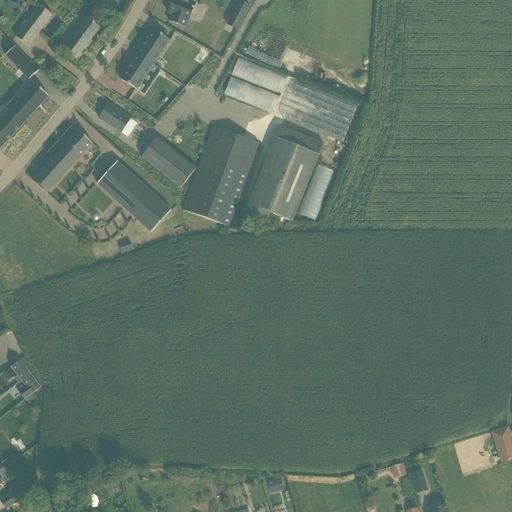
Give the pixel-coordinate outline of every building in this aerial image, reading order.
[(195,4),(185,0),(172,0),(170,5),(172,5),(168,14),(172,15),(170,21),(185,28),(188,21),(188,22),(195,4)] [(249,6),(240,1),(227,25),(236,30),(249,6)] [(15,36),(29,47),(52,16),(38,5),(15,36)] [(64,49),(77,59),(100,28),(87,19),(64,49)] [(153,30),(137,55),(153,66),(170,41),(153,30)] [(5,56),(29,80),(38,71),(15,47),(5,56)] [(137,55),(120,80),(136,91),(153,66),(137,55)] [(357,107),(297,83),(283,119),(342,143),(357,107)] [(10,112),(23,124),(48,97),(34,84),(9,111),(10,112)] [(108,104),(99,118),(121,133),(131,119),(108,104)] [(10,112),(0,122),(0,149),(23,124),(10,112)] [(248,173),(260,144),(213,127),(183,211),(221,224),(241,171),(248,173)] [(32,181),(47,194),(92,144),(78,131),(32,181)] [(196,169),(156,138),(141,157),(181,188),(196,169)] [(270,213),(293,222),(319,156),(274,138),(244,213),(267,222),(270,213)] [(98,185),(151,232),(171,210),(117,163),(98,185)] [(121,254),(133,251),(132,244),(120,247),(121,254)] [(18,384),(21,381),(30,374),(20,360),(11,368),(17,376),(14,379),(18,384)] [(4,374),(7,380),(14,375),(10,370),(4,374)] [(26,388),(19,393),(24,400),(25,400),(31,395),(36,392),(41,388),(30,374),(21,381),(25,388),(26,388)] [(31,395),(25,400),(28,404),(34,400),(31,395)] [(499,456),(511,452),(511,439),(511,436),(494,441),(499,456)] [(393,478),(406,475),(403,463),(390,466),(393,478)] [(0,484),(10,478),(4,468),(0,470),(0,484)] [(416,493),(427,490),(421,472),(411,475),(416,493)] [(281,479),(267,483),(270,491),(283,487),(281,479)] [(16,491),(0,501),(6,510),(15,504),(22,500),(16,491)] [(22,500),(15,504),(20,511),(36,500),(31,493),(22,500)] [(163,500),(158,503),(161,509),(166,507),(163,500)] [(447,511),(444,502),(433,506),(434,511),(447,511)]
